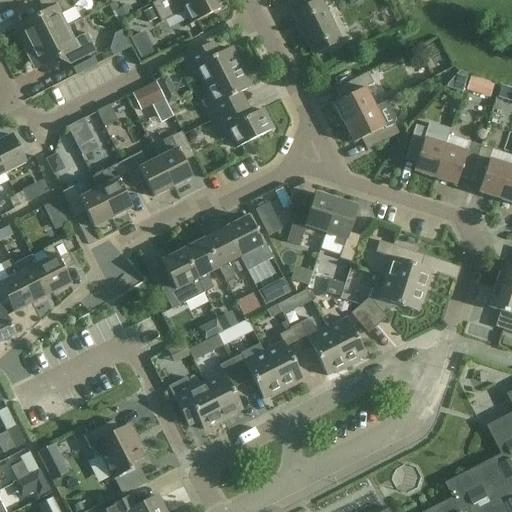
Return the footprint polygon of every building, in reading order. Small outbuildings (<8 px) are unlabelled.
[(37,0),(44,13),(13,29),(24,50),(66,28),(81,21),(74,7),(69,9),(64,0),(37,0)] [(159,0),(151,4),(161,23),(185,11),(192,24),(224,8),(219,0),(159,0)] [(321,1),(323,0),(301,0),(305,8),(292,15),(312,56),(341,41),(321,1)] [(109,6),(97,12),(103,24),(115,18),(109,6)] [(128,6),(114,13),(117,20),(131,13),(128,6)] [(152,8),(143,13),(148,23),(157,18),(152,8)] [(66,28),(24,50),(34,70),(65,55),(70,65),(95,53),(86,34),(73,41),(66,28)] [(110,51),(113,57),(128,49),(130,48),(122,32),(115,35),(110,51)] [(142,33),(129,40),(139,61),(153,54),(142,33)] [(204,87),(239,69),(229,49),(218,55),(212,43),(180,59),(190,80),(198,76),(204,87)] [(76,76),(97,65),(94,58),(72,69),(76,76)] [(201,102),(211,122),(243,106),(238,95),(249,89),(239,69),(204,87),(209,98),(201,102)] [(333,104),(343,124),(373,109),(364,89),(373,85),(367,73),(335,90),(340,100),(333,104)] [(457,73),(446,85),(462,90),(467,76),(457,73)] [(166,77),(156,82),(167,105),(178,100),(166,77)] [(470,78),(467,87),(489,94),(492,85),(470,78)] [(154,83),(133,94),(141,111),(163,100),(154,83)] [(511,91),(499,87),(496,97),(511,102),(511,100),(511,91)] [(386,102),(373,109),(343,124),(353,144),(361,140),(366,151),(398,134),(394,126),(395,120),(386,102)] [(243,106),(211,122),(222,142),(230,138),(236,149),(271,131),(261,111),(249,116),(243,106)] [(108,107),(96,113),(103,128),(115,121),(108,107)] [(67,128),(66,128),(72,140),(84,134),(78,122),(67,128)] [(413,172),(434,179),(444,146),(433,143),(436,133),(415,126),(404,160),(415,164),(413,172)] [(189,135),(189,139),(191,142),(194,144),(197,144),(201,142),(203,139),(203,136),(201,132),(198,130),(194,130),(191,132),(189,135)] [(168,154),(157,159),(172,188),(191,179),(183,163),(194,157),(181,132),(162,142),(168,154)] [(11,136),(0,141),(0,166),(4,174),(25,164),(11,136)] [(447,137),(444,146),(434,179),(455,186),(457,178),(469,181),(480,147),(447,137)] [(396,144),(385,160),(399,164),(403,146),(396,144)] [(480,147),(469,181),(480,185),(477,193),(498,200),(509,167),(511,157),(491,151),(480,147)] [(140,153),(121,163),(134,188),(145,182),(153,198),(172,188),(157,159),(146,165),(140,153)] [(53,156),(44,160),(52,176),(64,170),(56,154),(53,156)] [(121,163),(91,178),(97,190),(112,219),(131,209),(123,193),(134,188),(121,163)] [(0,166),(0,188),(9,184),(4,174),(0,166)] [(511,168),(509,167),(498,200),(511,204),(511,168)] [(87,195),(81,184),(62,193),(74,218),(85,213),(93,229),(112,219),(97,190),(87,195)] [(22,192),(15,196),(21,207),(28,203),(22,192)] [(313,231),(324,234),(335,201),(314,194),(306,220),(294,216),(286,243),(298,247),(302,235),(311,238),(313,231)] [(21,207),(15,196),(8,199),(14,210),(21,207)] [(51,200),(41,204),(49,223),(60,219),(51,200)] [(356,208),(335,201),(324,234),(335,238),(333,245),(342,248),(338,260),(351,264),(359,237),(348,234),(356,208)] [(274,217),(261,224),(265,233),(266,233),(268,237),(281,230),(274,217)] [(247,218),(225,229),(239,258),(246,272),(272,259),(265,245),(262,247),(247,218)] [(0,241),(11,236),(7,228),(0,231),(0,241)] [(227,264),(239,258),(225,229),(204,240),(218,269),(225,283),(234,278),(227,264)] [(204,240),(182,251),(197,280),(196,280),(203,294),(213,289),(206,275),(218,269),(204,240)] [(31,256),(36,265),(50,294),(70,285),(63,272),(74,266),(61,241),(42,251),(47,260),(36,265),(31,256)] [(390,259),(383,279),(424,292),(425,289),(426,290),(430,279),(428,279),(430,271),(408,264),(412,253),(379,242),(375,254),(390,259)] [(172,310),(203,294),(196,280),(197,280),(182,251),(160,262),(166,273),(155,278),(172,310)] [(31,256),(13,266),(32,304),(50,294),(36,265),(31,256)] [(32,304),(13,266),(10,260),(0,266),(8,279),(0,283),(0,288),(13,314),(32,304)] [(511,264),(504,262),(496,285),(511,290),(511,264)] [(303,270),(299,284),(308,287),(312,273),(303,270)] [(235,279),(225,284),(233,298),(242,294),(235,279)] [(423,295),(424,292),(383,279),(379,292),(371,290),(368,298),(359,306),(377,327),(386,319),(381,314),(391,305),(417,313),(419,305),(421,306),(425,296),(423,295)] [(328,281),(325,294),(337,297),(340,284),(328,281)] [(511,290),(496,285),(489,308),(509,314),(504,331),(511,333),(511,290)] [(269,288),(258,293),(265,306),(275,301),(269,288)] [(252,294),(236,303),(243,317),(260,308),(252,294)] [(293,300),(278,308),(279,310),(281,315),(283,317),(298,310),(294,302),(293,300)] [(368,335),(377,327),(359,306),(350,315),(368,335)] [(1,308),(0,308),(0,342),(15,335),(1,308)] [(278,308),(266,313),(268,316),(270,321),(281,315),(279,310),(278,308)] [(231,312),(217,319),(224,333),(226,331),(238,325),(231,312)] [(217,319),(199,329),(206,342),(217,336),(224,333),(217,319)] [(300,325),(289,330),(302,355),(312,349),(326,377),(333,373),(334,375),(344,370),(343,369),(346,367),(327,329),(318,334),(311,319),(300,325)] [(346,319),(327,329),(346,367),(348,366),(349,367),(359,362),(358,361),(365,357),(346,319)] [(282,343),(263,353),(282,390),(285,389),(286,391),(295,386),(294,384),(302,380),(291,360),(302,355),(289,330),(278,336),(282,343)] [(224,333),(217,336),(223,347),(232,343),(226,331),(224,333)] [(216,338),(206,343),(212,355),(222,349),(216,338)] [(176,347),(167,352),(172,363),(189,355),(183,344),(176,347)] [(240,355),(229,361),(242,385),(252,380),(262,401),(270,397),(271,399),(280,394),(279,392),(282,390),(263,353),(256,356),(252,348),(240,354),(240,355)] [(222,374),(203,383),(222,421),(225,420),(226,421),(235,416),(235,414),(242,411),(232,390),(242,385),(229,361),(219,366),(222,374)] [(222,421),(203,383),(191,389),(186,379),(168,388),(182,415),(192,410),(203,431),(210,427),(211,429),(220,424),(220,422),(222,421)] [(125,392),(116,396),(118,402),(128,398),(130,397),(128,391),(125,392)] [(511,511),(511,392),(508,395),(511,403),(511,414),(487,427),(502,455),(446,484),(453,499),(427,511),(391,511),(390,509),(384,511),(511,511)] [(0,411),(0,419),(6,432),(15,427),(6,409),(0,411)] [(138,466),(144,463),(132,440),(135,438),(129,426),(118,431),(113,421),(83,436),(94,459),(101,456),(113,479),(138,466)] [(24,445),(15,427),(6,432),(15,450),(24,445)] [(53,446),(37,454),(45,468),(60,460),(53,446)] [(20,458),(29,477),(38,472),(28,454),(20,458)] [(138,466),(113,479),(122,496),(147,483),(138,466)] [(29,477),(27,478),(37,496),(47,491),(47,490),(38,472),(29,477)] [(163,511),(156,497),(132,509),(127,498),(102,511),(163,511)] [(58,511),(52,499),(43,503),(37,507),(39,511),(58,511)]
